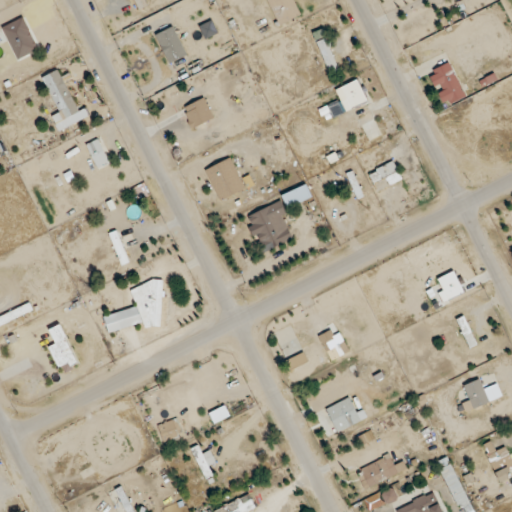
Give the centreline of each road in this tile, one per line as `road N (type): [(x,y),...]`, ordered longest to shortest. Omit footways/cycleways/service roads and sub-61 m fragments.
road 1 (residential): [(73,0),(331,511)]
road 2 (residential): [(511,181),(13,438)]
road 3 (residential): [(358,0),(511,304)]
